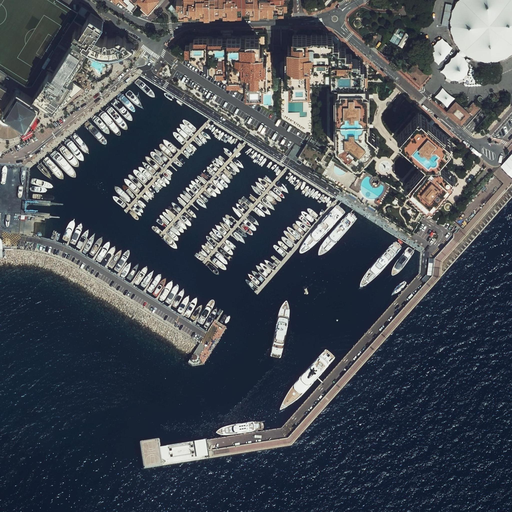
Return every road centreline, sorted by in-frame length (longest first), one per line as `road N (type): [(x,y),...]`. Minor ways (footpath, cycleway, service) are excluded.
road 1 (residential): [(340,24),(478,147)]
road 2 (residential): [(185,25),(325,19)]
